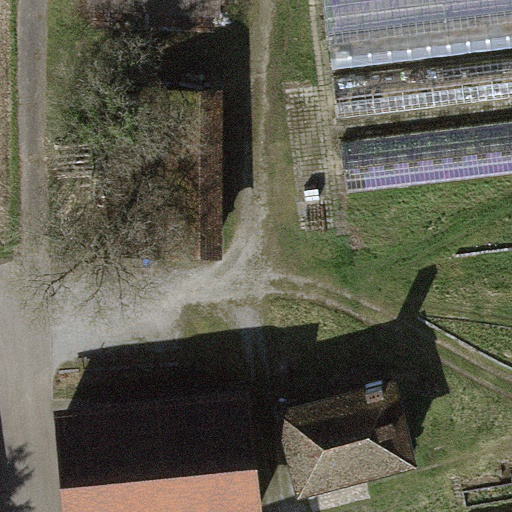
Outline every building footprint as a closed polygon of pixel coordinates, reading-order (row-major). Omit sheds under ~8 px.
[(511,0),(324,0),(329,40),(511,17),(511,0)] [(511,53),(333,75),(338,120),(511,99),(511,53)] [(122,252),(163,252),(214,252),(215,100),(215,89),(164,90),(123,90),(122,252)] [(511,119),(341,139),(347,194),(511,174),(511,119)] [(369,392),(288,413),(306,483),(410,457),(392,387),(387,388),(385,379),(367,383),(369,392)] [(73,511),(256,511),(246,401),(199,406),(65,419),(73,511)]
